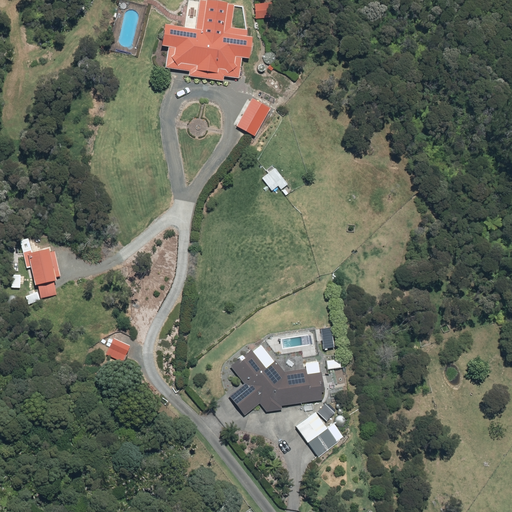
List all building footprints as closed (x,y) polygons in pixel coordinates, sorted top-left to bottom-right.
[(269,8),(253,7),(252,23),(268,24),(269,8)] [(188,81),(224,84),(224,81),(239,83),(240,64),(247,64),(250,37),(231,35),(233,13),(197,10),(195,37),(163,34),(161,53),(167,54),(166,73),(188,75),(188,81)] [(25,299),(29,308),(61,294),(56,281),(64,278),(52,246),(39,251),(35,239),(20,245),(39,294),(25,299)] [(20,253),(9,252),(8,273),(19,273),(20,253)] [(22,278),(12,277),(11,290),(21,291),(22,278)] [(137,343),(124,336),(119,344),(112,340),(104,356),(120,364),(128,349),(132,351),(137,343)] [(253,412),(318,405),(324,396),(320,362),(305,364),(304,356),(275,359),(259,341),(227,369),(242,387),(227,400),(244,420),(253,412)] [(336,414),(325,404),(316,413),(328,424),(336,414)] [(327,430),(315,414),(295,429),(307,445),(327,430)]
